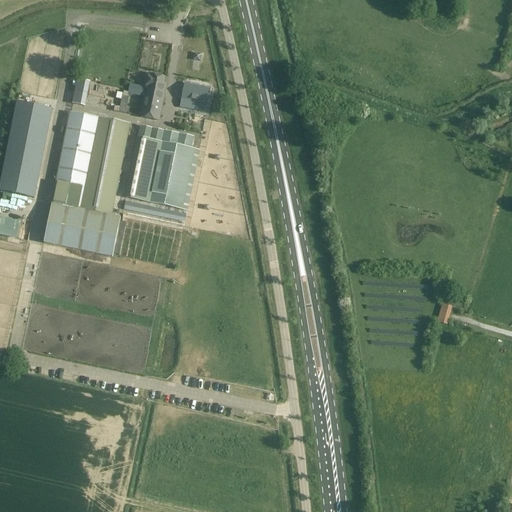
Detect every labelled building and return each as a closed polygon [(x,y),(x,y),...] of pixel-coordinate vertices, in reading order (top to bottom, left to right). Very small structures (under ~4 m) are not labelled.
[(154,96),(163,98),(165,93),(162,92),(165,79),(150,76),(146,91),(155,93),(154,96)] [(210,90),(185,85),(182,101),(200,105),(199,111),(208,112),(209,106),(207,105),(210,90)] [(85,91),(74,89),(71,103),(82,105),(85,91)] [(155,93),(146,91),(140,117),(158,121),(163,98),(154,96),(155,93)] [(70,113),(50,202),(109,215),(112,195),(127,126),(70,113)] [(195,138),(164,130),(161,144),(137,139),(124,198),(177,210),(187,212),(199,153),(191,151),(195,138)] [(0,203),(0,205),(30,208),(32,187),(2,184),(0,203)] [(0,235),(19,240),(23,223),(0,217),(0,235)] [(448,325),(453,307),(442,304),(437,322),(448,325)]
